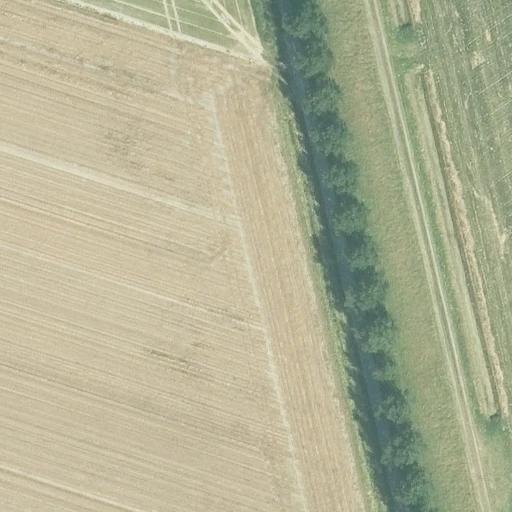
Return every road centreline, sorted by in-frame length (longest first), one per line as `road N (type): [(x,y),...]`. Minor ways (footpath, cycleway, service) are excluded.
road 1 (unclassified): [(400,511),(282,0)]
road 2 (track): [(372,0),(488,511)]
